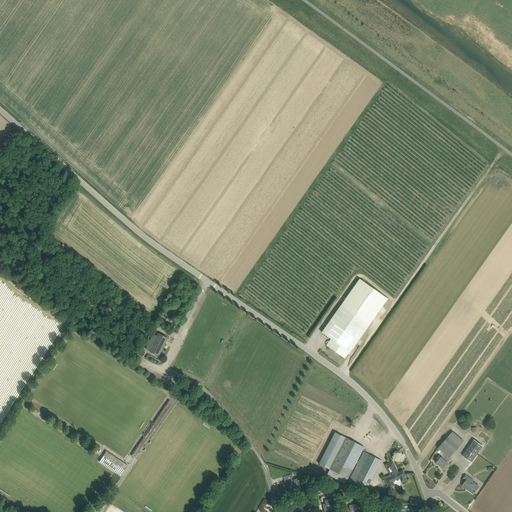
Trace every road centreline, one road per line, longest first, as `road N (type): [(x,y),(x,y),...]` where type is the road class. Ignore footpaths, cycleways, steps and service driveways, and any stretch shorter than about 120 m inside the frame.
road 1 (unclassified): [(425,493),(405,447),(364,393),(206,280)]
road 2 (unclassified): [(279,511),(263,463),(214,399),(163,366),(206,280)]
road 3 (track): [(504,147),(343,376)]
road 4 (unclassified): [(206,280),(135,230),(21,127)]
road 5 (track): [(163,366),(59,316),(0,268)]
